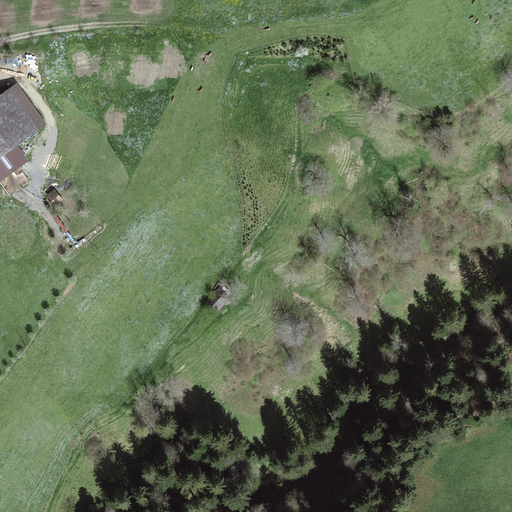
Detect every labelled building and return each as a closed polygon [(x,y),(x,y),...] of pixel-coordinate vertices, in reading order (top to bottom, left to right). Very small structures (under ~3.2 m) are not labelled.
[(67,51),(76,75),(97,67),(87,43),(67,51)] [(117,91),(137,88),(133,64),(113,67),(117,91)] [(151,91),(172,89),(169,64),(148,66),(151,91)] [(0,153),(34,130),(9,94),(0,100),(0,153)] [(124,157),(107,176),(122,189),(139,170),(124,157)] [(57,206),(63,201),(56,193),(50,198),(57,206)] [(227,298),(219,291),(208,303),(217,310),(227,298)]
